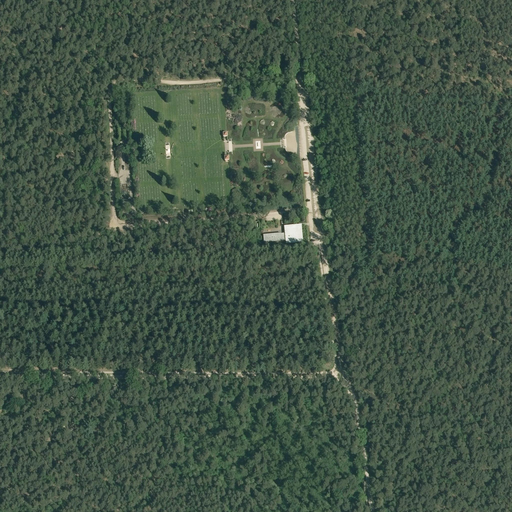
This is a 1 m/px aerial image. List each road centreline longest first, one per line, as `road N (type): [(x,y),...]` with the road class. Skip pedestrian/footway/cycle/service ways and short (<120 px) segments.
road 1 (track): [(341,372),(0,376)]
road 2 (track): [(301,74),(115,83),(109,89),(120,222)]
road 3 (track): [(341,372),(356,404),(372,511)]
road 4 (track): [(301,74),(314,210)]
road 5 (track): [(320,241),(341,372)]
road 6 (track): [(314,210),(184,220)]
